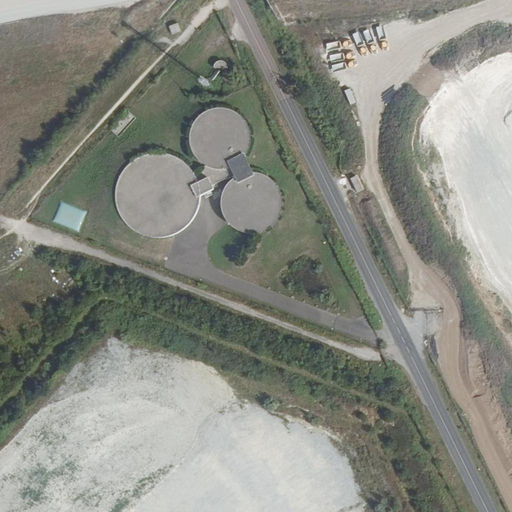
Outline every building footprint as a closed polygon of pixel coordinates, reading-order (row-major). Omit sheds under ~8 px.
[(177,22),(168,25),(171,34),(180,31),(177,22)] [(251,176),(245,162),(247,155),(250,149),(251,139),(246,125),(238,117),(222,112),(207,115),(198,121),(192,130),(190,146),(196,162),(208,171),(221,170),(229,170),(235,181),(229,184),(223,193),(221,205),(222,214),(230,227),(239,233),(253,236),(267,232),(277,222),(282,212),(282,199),(279,190),(271,182),(265,179),(251,176)] [(196,173),(188,165),(171,157),(150,157),(138,163),(123,179),(118,198),(121,215),(133,232),(148,241),(172,241),(188,234),(199,220),(204,203),(202,186),(196,173)] [(356,175),(349,178),(354,193),(362,190),(356,175)] [(75,249),(73,253),(86,258),(88,253),(75,249)] [(46,260),(41,263),(49,275),(54,272),(46,260)] [(0,303),(0,316),(15,329),(21,322),(0,303)] [(391,340),(386,343),(391,354),(396,351),(391,340)]
